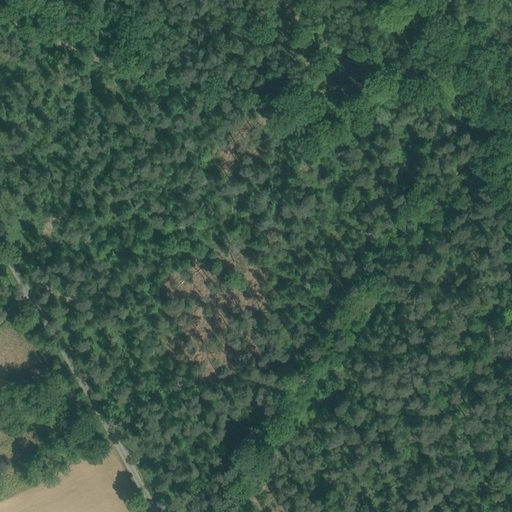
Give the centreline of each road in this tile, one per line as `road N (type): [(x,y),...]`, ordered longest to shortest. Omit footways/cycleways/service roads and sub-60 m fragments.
road 1 (track): [(511,116),(492,123),(466,157),(216,511)]
road 2 (unclassified): [(0,252),(154,511)]
